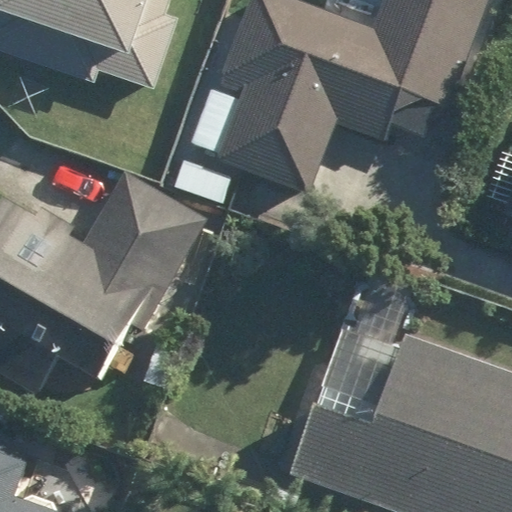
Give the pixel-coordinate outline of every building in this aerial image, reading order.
[(0,0),(0,69),(90,98),(97,75),(143,90),(171,0),(0,0)] [(437,129),(483,0),(384,0),(371,35),(275,0),(248,0),(216,88),(241,97),(216,167),(307,200),(330,136),(383,156),(398,115),(437,129)] [(511,157),(495,152),(472,216),(511,229),(511,157)] [(0,200),(0,381),(29,402),(52,370),(98,402),(210,241),(128,184),(78,255),(0,200)] [(288,494),(341,511),(511,511),(511,381),(343,326),(288,494)] [(0,511),(25,511),(0,503),(0,511)]
